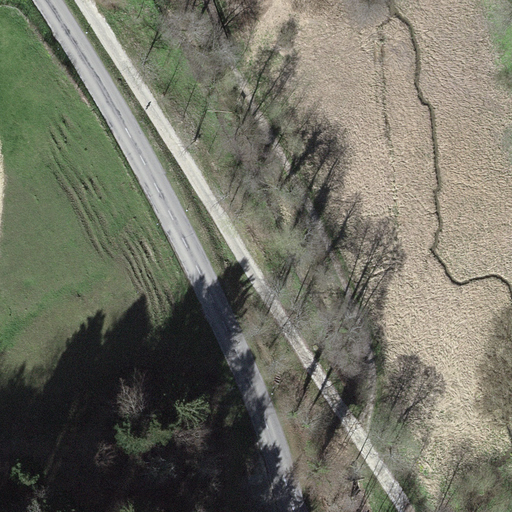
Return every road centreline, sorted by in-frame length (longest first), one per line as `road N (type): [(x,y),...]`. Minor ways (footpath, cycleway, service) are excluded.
road 1 (secondary): [(47,0),(121,120),(204,281),(252,387),(293,511)]
road 2 (track): [(303,351),(82,0)]
